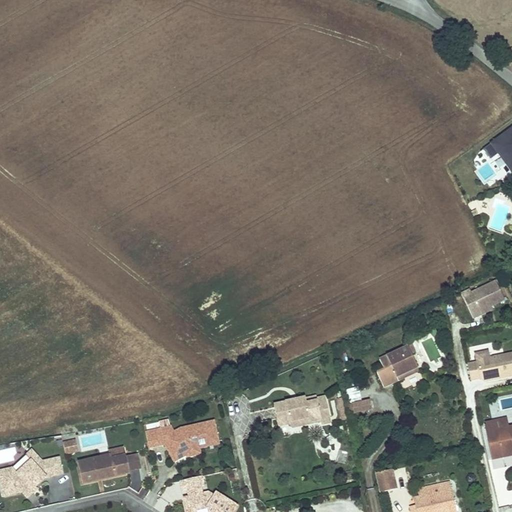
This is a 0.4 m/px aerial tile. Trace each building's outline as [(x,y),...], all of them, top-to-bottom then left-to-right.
[(511,130),(487,149),(494,159),(502,153),(511,167),(511,130)] [(490,307),(504,301),(495,282),(471,294),(469,291),(461,295),(472,319),(480,315),(479,312),(490,307)] [(407,346),(379,359),(383,369),(376,372),(384,388),(399,380),(398,377),(417,367),(407,346)] [(511,376),(511,353),(503,356),(494,358),(492,361),(488,359),(487,352),(474,355),(476,363),(466,365),(470,381),(479,379),(484,378),(485,382),(511,376)] [(345,353),(338,355),(340,367),(348,365),(345,353)] [(417,367),(398,377),(399,380),(419,371),(417,367)] [(359,386),(347,389),(350,402),(362,400),(359,386)] [(292,399),(276,403),(281,424),(291,421),(307,417),(314,424),(322,422),(323,425),(332,423),(325,395),(317,397),(318,399),(307,402),(306,398),(305,396),(299,398),(299,400),(292,402),(292,399)] [(344,397),(337,398),(341,419),(348,418),(344,397)] [(351,405),(353,413),(373,409),(371,401),(351,405)] [(291,421),(297,428),(314,424),(307,417),(291,421)] [(507,427),(505,418),(484,422),(485,426),(496,424),(497,429),(507,427)] [(496,424),(485,426),(489,446),(498,444),(499,449),(511,446),(511,425),(507,427),(497,429),(496,424)] [(218,448),(214,427),(181,433),(174,436),(171,431),(162,433),(146,436),(149,451),(166,447),(171,445),(179,462),(187,459),(193,456),(193,454),(199,452),(218,448)] [(75,441),(63,444),(65,453),(78,451),(75,441)] [(498,444),(489,446),(492,458),(511,454),(511,446),(499,449),(498,444)] [(179,462),(171,445),(166,447),(174,465),(179,462)] [(124,448),(110,451),(111,455),(112,458),(126,455),(124,448)] [(0,477),(17,474),(30,461),(33,464),(39,459),(31,451),(12,468),(0,471),(0,477)] [(200,458),(199,452),(193,454),(193,456),(187,459),(188,461),(200,458)] [(111,455),(78,462),(82,483),(130,472),(129,470),(126,458),(126,455),(112,458),(111,455)] [(137,456),(126,458),(129,470),(140,467),(137,456)] [(45,478),(62,474),(59,458),(49,460),(44,465),(39,459),(33,464),(30,461),(17,474),(0,477),(0,487),(2,497),(22,492),(21,486),(27,485),(32,490),(35,487),(45,478)] [(396,489),(392,469),(375,473),(379,493),(396,489)] [(201,477),(180,481),(183,490),(187,489),(200,486),(203,486),(201,477)] [(457,511),(450,481),(417,489),(418,497),(421,506),(415,507),(416,511),(457,511)] [(27,498),(37,489),(35,487),(32,490),(27,485),(21,486),(22,492),(27,498)] [(200,486),(187,489),(189,497),(202,494),(200,486)] [(189,497),(184,498),(187,511),(196,511),(207,509),(208,507),(214,510),(212,511),(233,511),(237,507),(216,493),(214,496),(208,493),(202,494),(189,497)]
